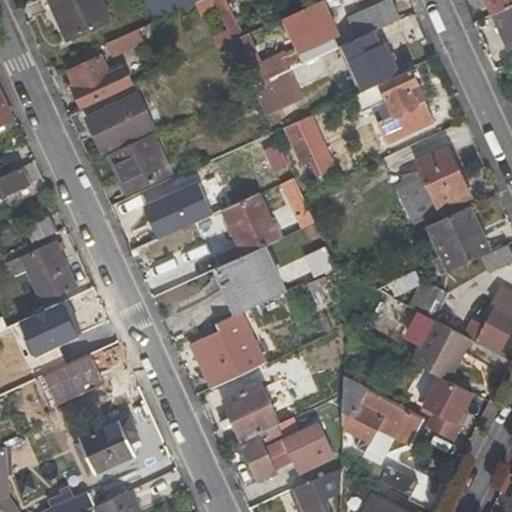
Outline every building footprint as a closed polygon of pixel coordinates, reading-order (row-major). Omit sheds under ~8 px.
[(48,0),(37,0),(36,1),(34,2),(47,32),(60,27),(48,0)] [(68,43),(112,23),(101,0),(48,0),(60,27),(68,43)] [(178,6),(175,0),(151,0),(144,3),(152,18),(178,6)] [(242,35),(224,0),(211,0),(230,42),(242,35)] [(249,33),(242,35),(230,42),(252,88),(290,70),(338,47),(334,40),(341,37),(323,0),(320,0),(281,18),(295,48),(286,51),(285,50),(261,60),(249,33)] [(384,0),(347,18),(356,38),(401,18),(392,0),(384,0)] [(511,0),(485,0),(492,14),(511,4),(511,0)] [(508,48),(511,46),(511,4),(492,14),(508,48)] [(261,37),(278,29),(275,21),(257,29),(261,37)] [(328,87),(335,104),(354,96),(411,69),(393,29),(365,42),(376,66),(328,87)] [(113,59),(136,48),(129,35),(106,45),(113,59)] [(124,66),(108,73),(101,57),(69,71),(75,86),(72,88),(80,107),(132,83),(124,66)] [(416,87),(419,85),(411,69),(354,96),(361,112),(385,101),(394,118),(387,122),(394,141),(433,123),(416,87)] [(300,91),(290,70),(252,88),(256,97),(262,109),(300,91)] [(0,126),(15,120),(0,87),(0,126)] [(234,95),(238,105),(256,97),(252,88),(234,95)] [(84,117),(103,156),(109,153),(153,133),(156,132),(138,92),(84,117)] [(317,177),(336,168),(310,116),(283,128),(295,154),(302,167),(311,163),(317,177)] [(283,128),(273,133),(277,145),(285,159),(295,154),(283,128)] [(153,133),(109,153),(128,200),(174,178),(153,133)] [(264,151),(274,173),(288,167),(285,159),(277,145),(264,151)] [(402,190),(414,218),(434,209),(469,192),(448,145),(413,160),(422,180),(402,190)] [(18,157),(0,165),(0,172),(1,176),(22,167),(18,157)] [(0,176),(0,196),(42,178),(34,161),(22,167),(1,176),(0,176)] [(190,199),(217,186),(206,163),(180,176),(190,199)] [(439,216),(473,200),(469,192),(434,209),(439,216)] [(259,193),(222,211),(243,257),(265,246),(281,239),(259,193)] [(140,245),(176,228),(163,203),(135,216),(137,222),(132,226),(140,245)] [(448,272),(481,257),(490,253),(470,207),(428,226),(448,272)] [(24,227),(31,243),(56,232),(48,216),(24,227)] [(43,304),(77,288),(55,242),(8,263),(15,277),(27,271),(43,304)] [(488,273),(511,262),(511,255),(507,245),(490,253),(481,257),(488,273)] [(243,257),(215,269),(236,316),(242,313),(287,292),(265,246),(243,257)] [(375,289),(392,298),(419,285),(413,271),(375,289)] [(314,310),(335,299),(325,277),(302,287),(314,310)] [(419,285),(408,306),(418,312),(435,320),(449,294),(428,282),(419,285)] [(496,305),(476,343),(499,355),(511,330),(511,292),(501,286),(492,303),(496,305)] [(420,342),(410,361),(439,376),(451,382),(472,341),(435,320),(418,312),(407,334),(420,342)] [(207,381),(211,391),(266,364),(242,313),(236,316),(213,327),(217,334),(205,339),(221,373),(207,381)] [(36,331),(37,322),(34,315),(12,325),(20,338),(36,331)] [(0,347),(20,338),(12,325),(0,330),(0,347)] [(205,339),(191,346),(207,381),(221,373),(205,339)] [(433,412),(430,418),(425,427),(454,442),(462,427),(458,425),(464,414),(474,395),(451,382),(439,376),(423,407),(433,412)] [(408,446),(423,417),(344,377),(344,393),(343,430),(370,444),(377,430),(408,446)] [(221,401),(241,442),(282,423),(261,381),(221,401)] [(468,416),(464,414),(458,425),(462,427),(468,416)] [(126,436),(134,432),(126,417),(71,441),(88,478),(136,456),(126,436)] [(277,474),(266,450),(284,441),(299,473),(335,456),(320,424),(301,433),(293,418),(282,423),(241,442),(259,482),(277,474)] [(18,511),(9,498),(6,449),(0,452),(0,509),(2,511),(18,511)] [(387,465),(385,471),(380,481),(409,497),(418,481),(387,465)] [(374,466),(366,479),(377,485),(380,481),(385,471),(374,466)] [(331,511),(327,499),(342,494),(342,467),(294,488),(303,511),(331,511)] [(511,496),(511,474),(509,472),(500,489),(511,496)] [(83,483),(37,503),(41,511),(86,511),(94,509),(83,483)] [(94,509),(95,511),(143,511),(133,490),(94,509)] [(401,511),(373,498),(365,511),(401,511)]
